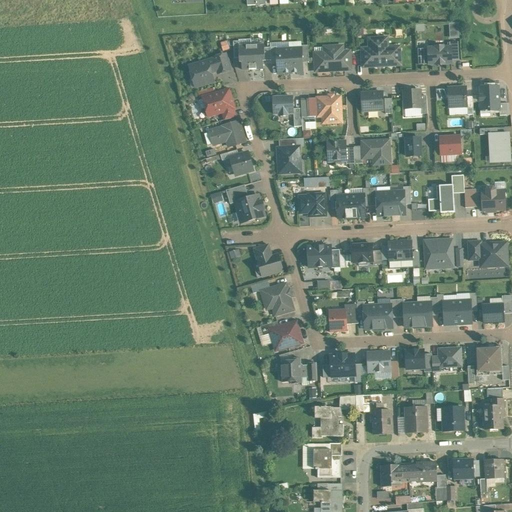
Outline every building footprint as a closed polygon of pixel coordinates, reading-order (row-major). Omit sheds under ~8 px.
[(458,23),(449,24),(451,39),(459,39),(458,23)] [(400,47),(381,48),(381,38),(369,39),(369,49),(370,67),(401,65),(400,47)] [(458,42),(449,43),(450,47),(451,61),(459,60),(458,42)] [(264,45),(252,46),(253,69),(263,69),(263,61),(265,61),(264,48),(264,45)] [(239,46),(239,47),(240,58),(240,62),(242,62),(242,70),(253,69),(252,46),(239,46)] [(343,46),(331,47),(331,52),(330,53),(315,54),(316,72),(344,70),(343,52),(343,46)] [(443,47),(436,47),(436,48),(429,49),(429,65),(437,64),(437,65),(444,65),(444,64),(451,63),(451,61),(450,47),(443,48),(443,47)] [(277,50),(276,50),(277,64),(278,74),(291,73),(289,49),(277,50)] [(302,49),(289,49),(291,73),(300,73),(303,69),(303,63),(302,49)] [(369,49),(362,49),(363,67),(370,67),(369,49)] [(343,52),(344,70),(351,70),(350,52),(343,52)] [(225,54),(214,58),(215,60),(218,71),(219,74),(230,71),(225,54)] [(215,60),(193,66),(196,74),(194,77),(192,77),(193,78),(191,81),(192,85),(195,87),(214,82),(211,73),(218,71),(215,60)] [(480,88),(480,110),(490,110),(490,111),(500,111),(498,87),(480,88)] [(466,88),(448,89),(449,107),(467,106),(466,97),(466,88)] [(229,90),(202,98),(208,117),(222,113),(234,109),(235,109),(229,90)] [(420,90),(404,91),(405,109),(421,108),(420,96),(420,90)] [(382,92),(362,94),(363,112),(383,110),(382,92)] [(293,97),(273,98),(274,114),(280,114),(280,116),(288,116),(287,114),(294,113),(293,109),(293,97)] [(340,97),(317,98),(318,117),(323,117),(323,124),(342,123),(340,97)] [(315,107),(303,107),(304,117),(315,117),(315,107)] [(234,109),(222,113),(225,120),(236,117),(234,109)] [(301,109),(293,109),(294,113),(294,127),(302,127),(301,109)] [(239,122),(223,127),(224,128),(210,132),(214,144),(227,140),(229,146),(244,142),(239,122)] [(508,134),(489,135),(491,157),(493,157),(494,163),(504,162),(503,160),(510,160),(508,134)] [(460,136),(440,137),(440,144),(440,156),(462,155),(460,136)] [(420,138),(406,139),(407,157),(421,156),(420,138)] [(279,141),(279,148),(297,147),(297,140),(279,141)] [(362,146),(363,159),(379,159),(379,166),(391,165),(390,140),(362,142),(362,146)] [(346,142),(328,143),(328,161),(346,160),(347,160),(346,148),(346,142)] [(363,159),(362,146),(354,146),(354,148),(355,164),(363,164),(363,159)] [(278,148),(279,174),(298,173),(297,160),(301,160),(300,147),(297,147),(279,148),(278,148)] [(354,148),(346,148),(347,160),(346,160),(346,164),(355,164),(354,148)] [(237,150),(220,155),(222,161),(231,158),(239,156),(237,150)] [(239,156),(231,158),(236,175),(253,170),(248,153),(239,156)] [(453,186),(454,194),(464,194),(464,191),(463,176),(452,176),(452,186),(453,186)] [(318,180),(319,187),(329,187),(329,179),(318,180)] [(245,185),(226,191),(230,204),(236,203),(236,202),(248,198),(245,185)] [(437,200),(428,200),(429,212),(440,212),(441,214),(455,213),(454,194),(453,186),(452,186),(436,187),(437,200)] [(482,194),(482,211),(506,210),(505,192),(495,193),(495,190),(493,188),(489,188),(487,190),(486,194),(482,194)] [(465,208),(477,208),(476,190),(464,191),(464,194),(465,208)] [(403,191),(390,192),(392,216),(405,215),(405,205),(404,191),(403,191)] [(377,193),(377,206),(378,217),(392,216),(390,192),(377,193)] [(248,198),(236,202),(236,203),(238,209),(237,209),(239,218),(242,217),(244,218),(244,220),(245,222),(265,216),(263,209),(264,209),(262,202),(260,202),(258,195),(248,198)] [(324,195),(308,196),(308,197),(304,197),(300,201),(301,213),(309,213),(309,215),(317,214),(317,216),(326,216),(324,195)] [(337,196),(338,208),(338,219),(352,218),(350,195),(337,196)] [(364,195),(350,195),(352,218),(365,218),(365,207),(364,195)] [(452,240),(425,241),(426,269),(453,268),(452,240)] [(412,242),(388,243),(389,260),(412,259),(412,242)] [(481,242),(469,243),(470,260),(481,259),(480,245),(481,245),(481,242)] [(481,245),(480,245),(481,259),(481,263),(486,263),(487,267),(488,267),(490,268),(495,268),(497,266),(507,266),(506,243),(481,245)] [(372,244),(352,245),(353,263),(359,263),(359,266),(368,265),(368,262),(373,262),(373,251),(372,244)] [(268,246),(255,250),(259,261),(271,257),(268,246)] [(331,247),(308,248),(308,254),(306,254),(306,261),(308,261),(309,268),(332,266),(331,250),(331,247)] [(339,250),(331,250),(332,266),(332,269),(341,268),(339,250)] [(382,251),(373,251),(373,262),(373,265),(382,265),(382,251)] [(271,257),(259,261),(263,276),(282,271),(278,255),(271,257)] [(318,289),(331,288),(330,280),(317,281),(318,289)] [(268,281),(251,286),(253,294),(261,291),(270,289),(268,281)] [(270,289),(261,291),(265,304),(271,303),(275,316),(294,310),(286,284),(270,289)] [(503,305),(503,314),(511,313),(511,295),(502,296),(503,305)] [(437,298),(430,298),(430,303),(431,303),(432,316),(438,316),(438,313),(437,298)] [(444,302),(443,302),(444,313),(445,325),(458,325),(457,301),(444,302)] [(470,301),(457,301),(458,325),(472,324),(471,312),(471,301),(470,301)] [(430,303),(417,304),(419,327),(432,326),(432,316),(431,303),(430,303)] [(404,304),(404,317),(405,327),(419,327),(417,304),(404,304)] [(391,305),(377,306),(379,329),(392,328),(392,318),(391,305)] [(503,305),(483,306),(484,323),(504,322),(503,314),(503,305)] [(364,306),(364,307),(364,320),(365,330),(379,329),(377,306),(364,306)] [(346,311),(329,312),(330,318),(327,318),(328,325),(330,325),(330,331),(347,331),(346,311)] [(277,322),(260,327),(263,336),(272,334),(271,331),(279,328),(277,322)] [(279,328),(271,331),(272,334),(276,350),(302,343),(299,335),(301,334),(298,325),(297,326),(296,323),(279,328)] [(501,346),(475,348),(477,376),(502,375),(503,375),(502,367),(501,346)] [(460,349),(439,350),(439,357),(439,368),(440,368),(461,366),(460,349)] [(424,351),(405,352),(406,369),(424,368),(425,368),(424,355),(424,351)] [(390,352),(367,354),(368,372),(391,371),(390,362),(390,352)] [(432,354),(424,355),(425,368),(424,368),(424,372),(433,372),(432,358),(432,354)] [(354,355),(330,356),(331,365),(332,378),(355,377),(355,365),(354,355)] [(439,357),(432,358),(433,372),(441,372),(440,368),(439,368),(439,357)] [(301,359),(291,359),(291,361),(281,362),(283,383),(292,382),(292,384),(302,384),(302,378),(308,378),(308,365),(304,366),(303,366),(301,364),(301,363),(301,359)] [(398,361),(390,362),(391,371),(391,379),(399,379),(398,361)] [(316,363),(308,364),(308,378),(308,381),(317,381),(316,363)] [(332,378),(331,365),(323,366),(323,378),(332,378)] [(503,388),(488,389),(488,397),(503,396),(503,388)] [(472,390),(464,391),(464,402),(472,402),(472,390)] [(434,392),(426,393),(426,405),(434,404),(434,392)] [(382,395),(363,396),(363,405),(371,405),(382,404),(382,395)] [(352,396),(340,397),(340,401),(340,408),(341,408),(341,410),(352,410),(352,396)] [(503,399),(492,400),(492,406),(484,407),(485,430),(503,429),(502,417),(504,417),(503,399)] [(391,411),(382,411),(382,404),(371,405),(372,423),(374,423),(374,435),(392,434),(391,411)] [(340,408),(331,408),(315,407),(315,419),(321,418),(321,436),(339,437),(339,417),(341,417),(341,410),(341,408),(340,408)] [(426,407),(405,408),(406,419),(406,434),(427,433),(426,407)] [(462,407),(443,408),(443,432),(464,431),(464,421),(463,421),(462,407)] [(406,434),(406,419),(397,419),(398,436),(407,436),(406,434)] [(330,450),(314,450),(314,469),(316,469),(316,470),(318,470),(318,478),(341,478),(341,456),(330,456),(330,450)] [(473,460),(462,460),(462,461),(453,461),(454,480),(474,479),(473,460)] [(494,460),(485,460),(486,479),(486,480),(504,479),(503,468),(502,468),(502,460),(494,460)] [(436,463),(416,464),(416,467),(408,467),(409,482),(437,481),(436,463)] [(400,465),(381,466),(382,487),(401,487),(401,483),(409,482),(408,467),(400,467),(400,465)] [(455,487),(446,487),(447,501),(455,500),(455,487)] [(342,511),(342,492),(327,492),(327,491),(314,491),(314,502),(321,502),(320,511),(342,511)] [(377,491),(372,491),(372,503),(391,503),(390,498),(377,498),(377,491)] [(410,496),(396,497),(396,505),(407,504),(410,503),(410,496)] [(455,500),(447,501),(448,509),(455,508),(455,500)]
